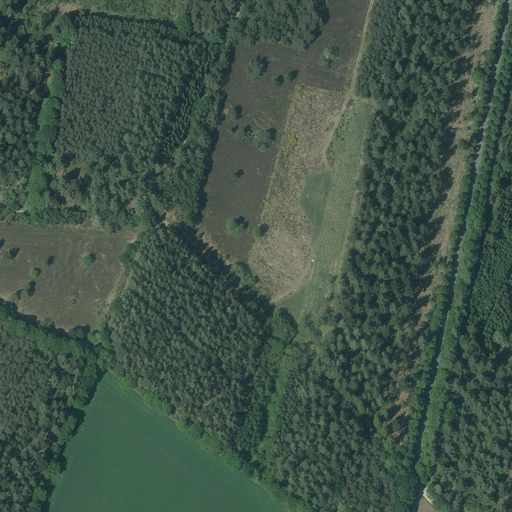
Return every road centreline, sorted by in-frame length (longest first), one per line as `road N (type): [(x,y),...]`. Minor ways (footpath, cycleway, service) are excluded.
road 1 (tertiary): [(405,511),(509,0)]
road 2 (track): [(0,313),(66,343),(101,342),(153,217)]
road 3 (track): [(153,217),(242,0)]
road 4 (track): [(153,217),(0,210)]
road 5 (track): [(372,0),(350,99),(390,106)]
